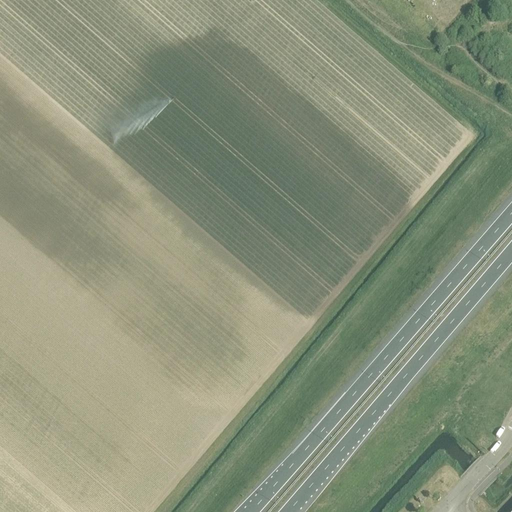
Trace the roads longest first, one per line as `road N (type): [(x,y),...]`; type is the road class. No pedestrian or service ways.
road 1 (trunk): [(511,214),(251,511)]
road 2 (trunk): [(286,511),(511,251)]
